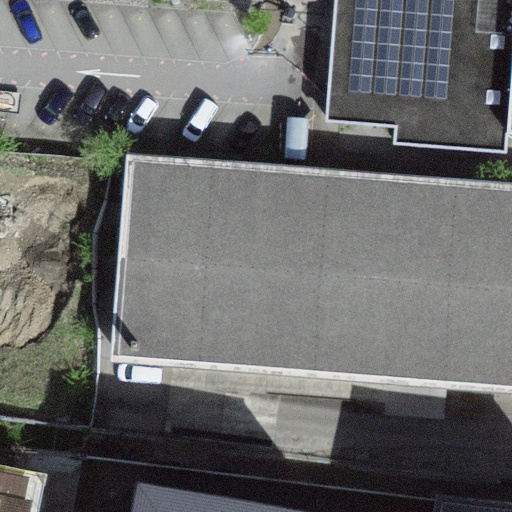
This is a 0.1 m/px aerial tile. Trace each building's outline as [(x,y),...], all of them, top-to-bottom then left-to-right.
[(506,134),(511,134),(511,0),(338,0),(328,119),(506,134)] [(134,165),(119,355),(247,364),(262,175),(134,165)] [(247,364),(511,385),(511,194),(262,175),(247,364)] [(42,491),(74,496),(79,456),(47,452),(42,491)] [(22,511),(28,485),(0,479),(0,511),(22,511)] [(172,511),(93,500),(91,511),(172,511)]
